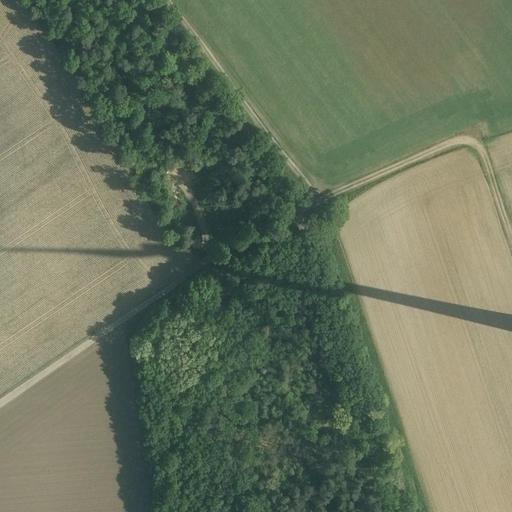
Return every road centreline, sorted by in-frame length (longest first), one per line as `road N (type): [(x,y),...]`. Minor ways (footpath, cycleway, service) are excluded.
road 1 (track): [(0,404),(219,253),(459,139),(480,146),(511,234)]
road 2 (track): [(307,207),(168,0)]
